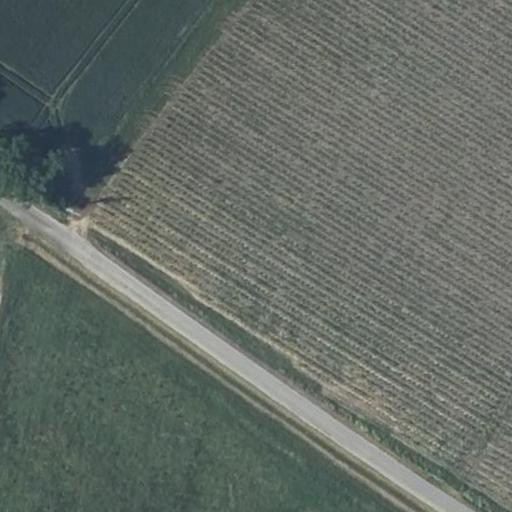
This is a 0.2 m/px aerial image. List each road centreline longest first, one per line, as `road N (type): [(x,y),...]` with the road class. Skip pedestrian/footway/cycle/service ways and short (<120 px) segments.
road 1 (unclassified): [(462,511),(0,200)]
road 2 (track): [(511,400),(446,501)]
